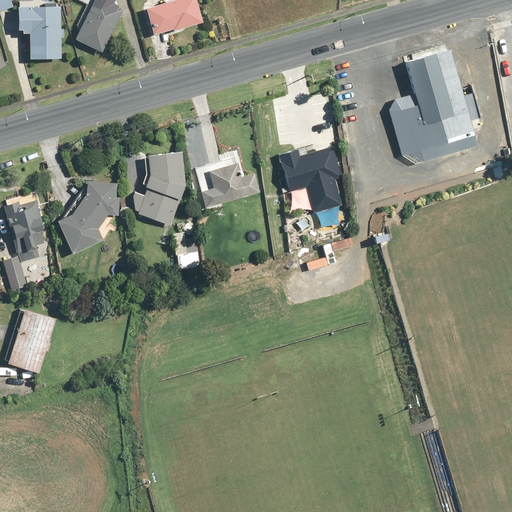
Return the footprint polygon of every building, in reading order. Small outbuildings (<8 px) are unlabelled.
[(10,0),(0,0),(0,10),(12,6),(10,0)] [(98,0),(91,0),(72,40),(98,53),(120,11),(98,0)] [(163,0),(141,6),(150,36),(200,21),(193,0),(163,0)] [(60,5),(14,5),(14,30),(19,30),(19,34),(27,34),(28,59),(60,59),(60,5)] [(396,153),(412,164),(475,144),(446,47),(398,61),(411,105),(384,113),(396,153)] [(294,148),(276,153),(287,190),(303,185),(311,212),(341,203),(334,179),(340,177),(331,147),(297,157),(294,148)] [(129,195),(132,209),(168,222),(183,184),(179,150),(144,154),(147,173),(141,186),(144,187),(141,194),(132,190),(129,195)] [(211,186),(199,189),(203,206),(258,191),(253,172),(240,176),(236,161),(206,170),(211,186)] [(68,213),(55,219),(70,251),(99,238),(94,228),(104,213),(116,214),(119,181),(83,179),(82,191),(68,213)] [(0,203),(0,204),(15,254),(18,263),(37,257),(33,244),(43,241),(40,230),(43,229),(34,199),(17,204),(15,199),(0,203)] [(191,228),(169,231),(175,270),(197,266),(191,228)] [(0,259),(0,264),(5,281),(22,276),(18,263),(15,254),(0,259)] [(21,307),(5,365),(36,374),(52,316),(21,307)]
